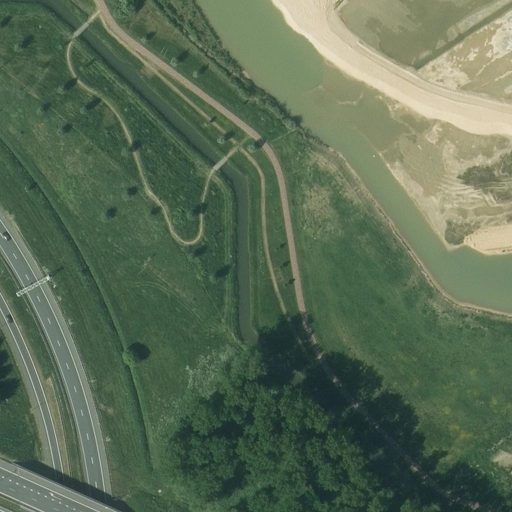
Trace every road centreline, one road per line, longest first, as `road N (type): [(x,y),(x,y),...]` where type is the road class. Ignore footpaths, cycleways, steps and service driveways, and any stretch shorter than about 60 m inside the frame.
road 1 (motorway): [(102,511),(74,381),(0,234)]
road 2 (motorway): [(0,302),(45,410),(64,511)]
